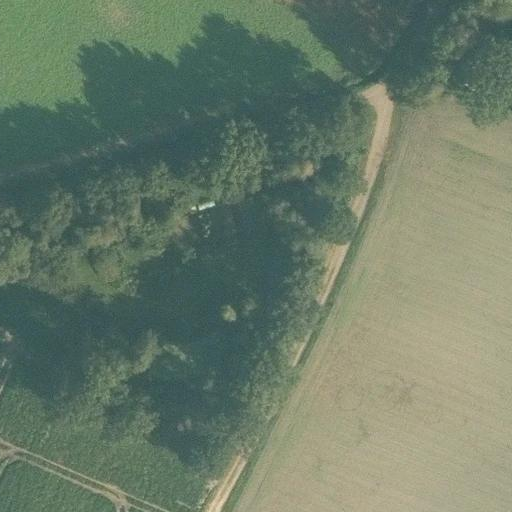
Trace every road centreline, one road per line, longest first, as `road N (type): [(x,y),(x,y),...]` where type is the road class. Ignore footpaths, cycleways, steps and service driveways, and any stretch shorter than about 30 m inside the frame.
road 1 (track): [(387,98),(211,511)]
road 2 (track): [(0,211),(387,98)]
